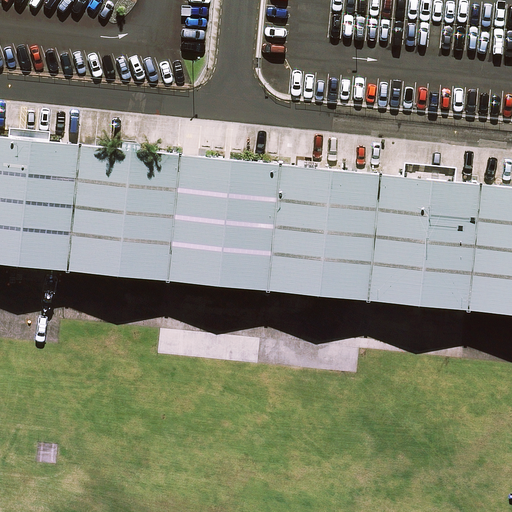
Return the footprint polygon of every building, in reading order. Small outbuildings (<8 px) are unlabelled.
[(0,264),(68,271),(80,146),(0,137),(0,264)] [(68,271),(168,281),(180,156),(80,146),(68,271)] [(168,281),(268,291),(280,166),(180,156),(168,281)] [(268,291),(368,301),(380,176),(280,166),(268,291)] [(368,301),(467,311),(480,186),(380,176),(368,301)] [(467,311),(511,315),(511,188),(480,186),(467,311)]
